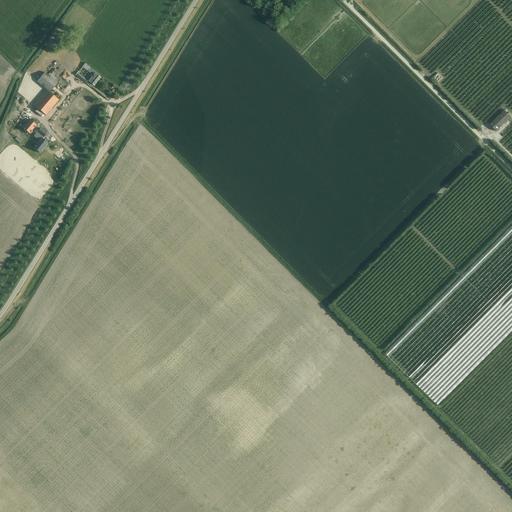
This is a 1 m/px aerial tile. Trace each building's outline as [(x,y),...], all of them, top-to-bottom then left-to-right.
[(58,76),(65,67),(56,60),(53,65),(55,67),(55,68),(53,71),(58,76)] [(82,66),(88,71),(93,75),(88,81),(94,85),(100,77),(97,75),(98,73),(85,63),(82,66)] [(52,71),(48,75),(45,72),(37,81),(46,89),(33,105),(46,115),(58,100),(49,92),(61,78),(52,71)] [(75,75),(78,76),(86,83),(87,80),(80,74),(80,73),(78,72),(75,75)] [(437,82),(442,78),(438,73),(433,78),(437,82)] [(504,111),(502,112),(490,124),(496,131),(510,117),(504,111)] [(29,133),(36,125),(30,119),(26,124),(25,123),(23,126),(21,124),(20,125),(29,133)] [(39,140),(34,148),(40,153),(48,143),(42,138),(43,136),(44,137),(47,133),(40,128),(37,132),(40,134),(37,138),(39,140)]
